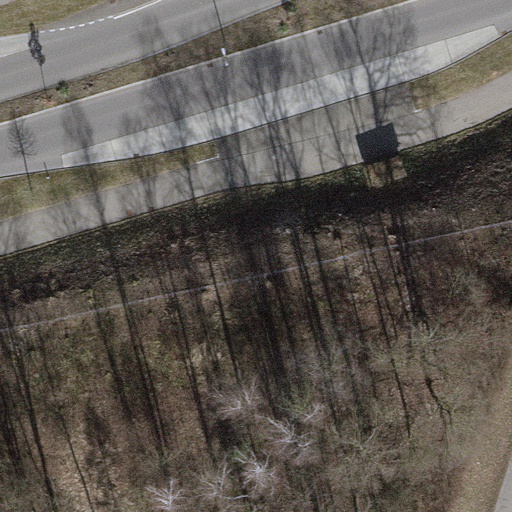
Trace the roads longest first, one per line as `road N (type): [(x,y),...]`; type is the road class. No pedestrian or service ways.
road 1 (secondary): [(0,150),(498,0)]
road 2 (secondary): [(226,0),(0,78)]
